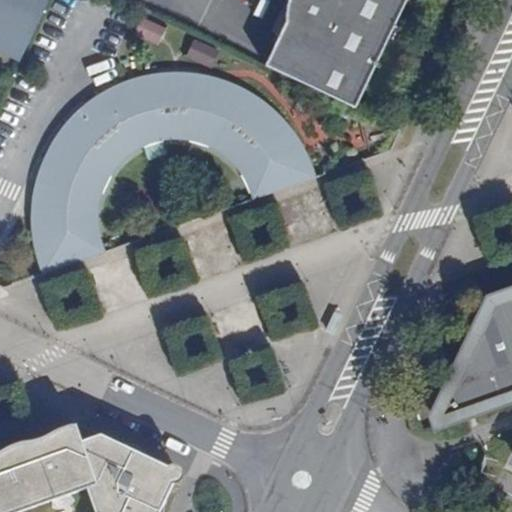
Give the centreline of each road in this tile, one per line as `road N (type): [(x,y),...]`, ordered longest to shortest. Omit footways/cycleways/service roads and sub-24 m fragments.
road 1 (unclassified): [(505,0),(314,405),(304,481)]
road 2 (residential): [(304,481),(348,436),(511,77)]
road 3 (residential): [(304,481),(0,339)]
